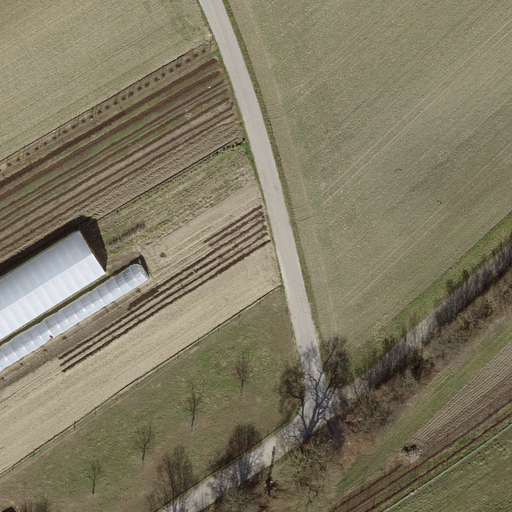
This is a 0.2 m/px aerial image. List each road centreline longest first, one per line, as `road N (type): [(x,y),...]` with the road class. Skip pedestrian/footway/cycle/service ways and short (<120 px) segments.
road 1 (track): [(214,0),(273,188),(319,416)]
road 2 (track): [(319,416),(511,253)]
road 3 (track): [(181,511),(319,416)]
